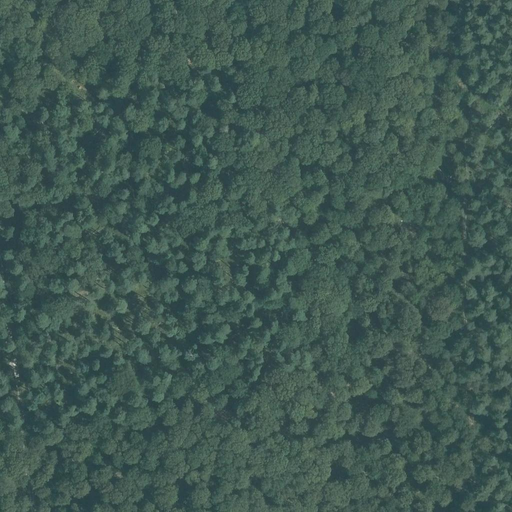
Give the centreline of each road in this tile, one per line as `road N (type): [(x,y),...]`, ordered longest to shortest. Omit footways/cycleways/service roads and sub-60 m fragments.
road 1 (track): [(460,511),(442,0)]
road 2 (track): [(0,318),(28,511)]
